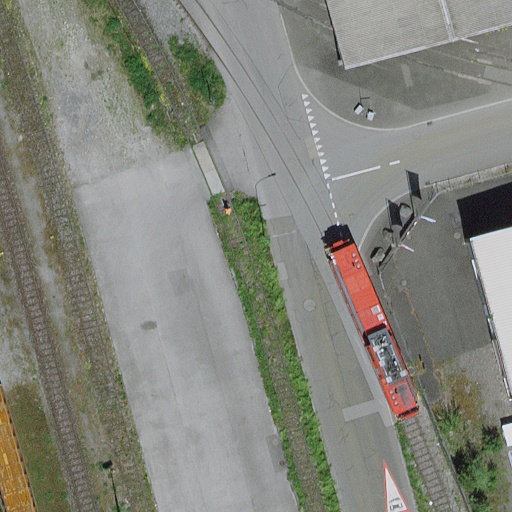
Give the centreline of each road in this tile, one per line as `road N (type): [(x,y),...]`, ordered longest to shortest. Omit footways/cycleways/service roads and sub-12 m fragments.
road 1 (residential): [(300,187),(386,511)]
road 2 (residential): [(300,187),(511,131)]
road 3 (residential): [(250,0),(300,187)]
